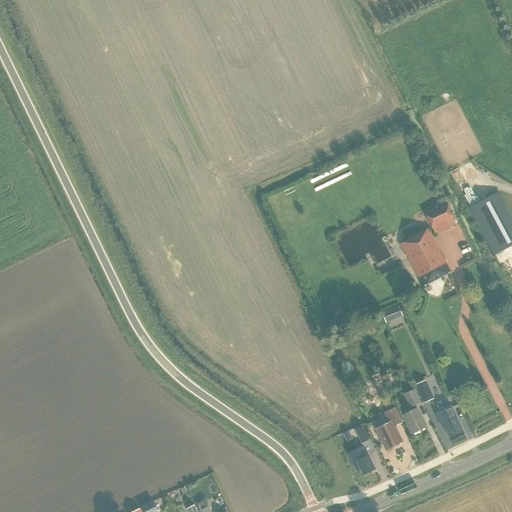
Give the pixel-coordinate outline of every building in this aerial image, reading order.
[(511,252),(511,217),(498,192),(469,207),(497,261),(511,252)] [(456,224),(445,199),(423,209),(435,234),(456,224)] [(423,286),(450,272),(427,228),(407,239),(408,240),(400,244),(423,286)] [(511,281),(509,275),(500,280),(511,305),(511,281)] [(397,307),(382,313),(386,323),(401,316),(397,307)] [(425,379),(415,384),(423,402),(433,397),(425,379)] [(402,415),(411,433),(425,427),(414,405),(420,402),(414,389),(403,395),(411,411),(402,415)] [(448,437),(462,430),(451,406),(435,413),(443,428),(444,428),(448,437)] [(399,422),(393,409),(386,413),(390,422),(377,429),(385,446),(399,439),(392,425),(399,422)] [(369,439),(362,426),(355,429),(361,443),(369,439)] [(363,474),(375,469),(364,445),(347,453),(356,471),(360,469),(363,474)] [(158,511),(153,500),(140,506),(143,511),(158,511)]
